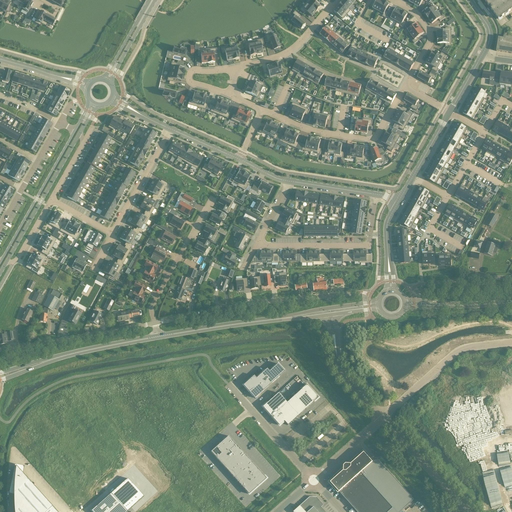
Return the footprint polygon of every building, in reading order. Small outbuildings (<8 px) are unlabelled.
[(5,0),(0,10),(6,13),(11,3),(5,0)] [(15,0),(21,3),(19,6),(22,9),(27,0),(15,0)] [(27,0),(22,9),(22,10),(28,13),(31,7),(31,6),(32,4),(33,2),(29,0),(27,0)] [(308,4),(317,12),(321,7),(315,2),(315,0),(308,0),(306,3),(308,4)] [(349,9),(349,8),(353,4),(347,0),(343,0),(342,2),(349,9)] [(377,0),(373,8),(378,11),(384,1),(381,0),(377,0)] [(511,0),(483,0),(489,7),(490,6),(492,9),(491,10),(498,19),(501,17),(502,18),(511,10),(511,0)] [(384,1),(378,11),(383,14),(382,16),(385,18),(388,13),(385,11),(389,4),(384,1)] [(351,10),(349,8),(349,9),(342,2),(338,7),(347,15),(351,10)] [(300,10),(304,14),(306,11),(312,17),(317,12),(308,4),(304,9),(302,7),(300,10)] [(424,13),(428,19),(438,12),(432,4),(429,6),(431,9),(424,13)] [(343,19),(347,15),(338,7),(334,11),(343,19)] [(390,19),(396,22),(402,11),(396,8),(390,19)] [(38,10),(33,17),(36,19),(34,23),(40,26),(41,24),(46,14),(47,14),(41,11),(38,10)] [(291,20),(295,24),(294,25),(297,27),(298,27),(301,29),(306,24),(299,18),(301,16),(295,11),(293,14),(295,15),(291,20)] [(402,11),(396,22),(401,25),(400,26),(403,28),(406,23),(403,21),(407,14),(402,11)] [(438,12),(428,19),(432,24),(438,19),(440,21),(445,18),(443,15),(441,17),(438,12)] [(46,14),(41,24),(46,26),(48,23),(53,26),(56,20),(46,14)] [(407,30),(411,35),(420,28),(420,27),(421,27),(418,23),(417,24),(417,23),(410,28),(407,30)] [(328,25),(320,34),(325,38),(332,30),(333,29),(328,25)] [(414,44),(419,40),(417,38),(424,33),(420,28),(411,35),(414,40),(412,41),(414,44)] [(451,37),(451,28),(445,28),(445,31),(437,31),(437,37),(451,37)] [(332,30),(325,38),(329,42),(336,34),(336,33),(332,30)] [(268,34),(265,36),(267,42),(270,41),(274,50),(275,50),(275,51),(279,49),(279,48),(280,48),(278,43),(280,43),(278,40),(277,40),(275,33),(269,36),(268,34)] [(336,33),(336,34),(329,42),(333,46),(341,36),(336,33)] [(341,36),(333,46),(337,49),(345,40),(341,36)] [(437,37),(437,44),(446,44),(446,47),(451,47),(451,37),(437,37)] [(511,37),(503,37),(503,38),(498,38),(496,52),(502,53),(502,52),(510,54),(511,54),(511,37)] [(263,39),(253,41),(256,55),(263,53),(261,45),(264,45),(263,39)] [(350,44),(345,40),(337,49),(342,53),(350,44)] [(253,41),(244,43),(245,49),(248,48),(250,56),(256,55),(253,41)] [(233,60),(239,58),(237,50),(240,50),(239,44),(236,45),(236,46),(230,47),(233,60)] [(347,56),(353,59),(356,50),(357,50),(358,48),(352,45),(347,56)] [(186,49),(174,46),(172,53),(185,56),(185,55),(186,55),(187,51),(186,50),(186,49)] [(222,54),(225,53),(227,61),(228,61),(228,62),(232,61),(232,60),(233,60),(230,47),(224,49),(224,47),(221,48),(222,54)] [(384,57),(389,60),(394,52),(395,50),(390,47),(384,57)] [(208,63),(214,63),(214,54),(217,54),(216,48),(207,49),(208,63)] [(207,49),(197,50),(198,56),(201,55),(202,64),(208,63),(207,49)] [(356,50),(353,59),(358,61),(362,52),(361,52),(357,50),(356,50)] [(361,52),(362,52),(358,61),(363,63),(368,52),(362,50),(361,52)] [(368,52),(363,63),(368,66),(373,54),(368,52)] [(394,52),(389,60),(394,63),(399,55),(394,52)] [(440,63),(443,58),(444,59),(446,56),(441,53),(440,56),(432,52),(429,57),(440,63)] [(379,57),(373,54),(368,66),(374,68),(379,57)] [(404,58),(399,55),(394,63),(399,66),(404,58)] [(429,57),(426,63),(433,67),(432,69),(437,72),(438,69),(437,69),(440,63),(429,57)] [(409,60),(404,58),(399,66),(404,69),(409,60)] [(297,74),(303,63),(298,60),(292,71),(297,74)] [(414,63),(409,60),(404,69),(409,72),(414,63)] [(169,72),(183,75),(184,68),(176,66),(177,64),(171,62),(169,72)] [(278,63),(272,65),(276,77),(282,75),(282,76),(285,75),(284,70),(281,70),(278,63)] [(297,74),(302,77),(304,74),(303,74),(308,66),(303,63),(297,74)] [(272,65),(266,66),(269,74),(266,75),(267,78),(270,77),(270,79),(276,77),(272,65)] [(313,69),(308,66),(303,74),(304,74),(308,77),(313,69)] [(313,69),(308,77),(307,79),(312,82),(318,72),(313,69)] [(0,77),(0,79),(2,80),(2,82),(8,84),(8,82),(11,72),(5,70),(4,73),(1,72),(0,77)] [(435,80),(436,77),(430,73),(429,76),(420,71),(417,77),(429,84),(432,79),(435,80)] [(183,75),(169,72),(167,81),(173,82),(173,79),(181,81),(183,75)] [(312,82),(318,85),(324,75),(318,72),(312,82)] [(483,79),(490,80),(489,85),(496,86),(497,80),(494,79),(495,74),(484,72),(483,79)] [(496,86),(499,86),(500,85),(505,86),(507,73),(501,72),(500,80),(497,80),(496,86)] [(21,75),(15,73),(11,84),(17,86),(18,84),(21,75)] [(330,88),(331,88),(333,78),(327,77),(325,86),(330,88)] [(28,87),(27,88),(33,90),(33,89),(36,79),(31,78),(28,87)] [(330,90),(336,91),(339,80),(333,78),(331,88),(330,88),(330,90)] [(336,91),(341,93),(344,81),(339,80),(336,91)] [(365,90),(370,93),(376,83),(371,80),(365,90)] [(41,81),(38,90),(38,91),(44,93),(47,83),(41,81)] [(248,86),(258,91),(260,86),(263,87),(264,84),(259,81),(257,84),(250,81),(250,82),(249,81),(247,85),(248,86)] [(341,93),(347,94),(350,83),(344,81),(341,93)] [(347,94),(352,96),(355,84),(350,83),(347,94)] [(370,93),(375,96),(376,95),(381,86),(376,83),(370,93)] [(352,96),(358,97),(361,85),(355,84),(352,96)] [(67,97),(70,92),(69,91),(70,90),(66,88),(66,89),(60,86),(57,92),(58,92),(67,97)] [(248,86),(245,92),(258,98),(260,92),(258,91),(248,86)] [(381,98),(386,89),(381,86),(376,95),(381,98)] [(477,88),(474,93),(482,98),(483,97),(485,93),(477,88)] [(176,92),(164,89),(162,96),(174,99),(175,98),(176,98),(177,94),(176,94),(176,92)] [(380,99),(385,102),(391,91),(386,89),(381,98),(380,99)] [(196,91),(195,92),(194,92),(192,100),(189,99),(188,105),(197,107),(201,94),(200,94),(200,92),(196,91)] [(385,102),(391,105),(397,94),(391,91),(385,102)] [(64,101),(67,97),(58,92),(56,97),(64,101)] [(482,98),(474,93),(471,98),(482,104),(485,99),(483,97),(482,98)] [(207,96),(201,94),(197,107),(206,110),(207,104),(204,103),(207,96)] [(415,106),(419,100),(408,94),(407,95),(406,94),(404,98),(405,99),(404,100),(412,105),(411,107),(417,111),(419,108),(415,106)] [(64,101),(56,97),(55,96),(52,101),(61,106),(64,101)] [(479,109),(482,104),(471,98),(469,103),(479,109)] [(61,106),(52,101),(51,100),(48,105),(59,111),(61,106)] [(224,102),(218,100),(215,107),(212,106),(210,112),(219,115),(224,102)] [(230,104),(224,102),(219,115),(228,118),(230,113),(227,112),(230,104)] [(290,116),(296,119),(301,106),(293,102),(290,108),(293,109),(290,116)] [(476,114),(479,109),(469,103),(466,108),(476,114)] [(48,105),(45,110),(56,116),(59,111),(48,105)] [(301,121),(305,114),(307,115),(310,110),(301,106),(296,119),(301,121)] [(245,111),(239,108),(236,116),(233,114),(231,120),(240,124),(240,123),(240,122),(245,111)] [(476,114),(466,108),(463,113),(473,119),(476,114)] [(408,123),(413,115),(408,112),(406,114),(399,110),(396,116),(408,123)] [(251,113),(245,111),(240,122),(240,123),(245,125),(245,126),(248,127),(250,122),(247,121),(251,113)] [(319,127),(322,114),(316,113),(317,112),(313,111),(312,117),(315,117),(313,125),(319,127)] [(325,128),(327,120),(330,121),(331,115),(328,115),(328,116),(322,114),(319,127),(325,128)] [(393,121),(400,125),(398,128),(404,131),(408,123),(396,116),(393,121)] [(114,128),(119,119),(114,117),(108,127),(113,130),(114,128)] [(361,133),(363,121),(362,121),(357,120),(357,118),(354,117),(353,123),(356,124),(355,132),(361,133)] [(40,124),(49,129),(51,124),(43,119),(43,120),(40,118),(38,123),(40,124)] [(114,128),(119,131),(119,130),(124,122),(119,119),(114,128)] [(363,121),(361,133),(367,134),(368,126),(371,126),(372,120),(363,119),(362,121),(363,121)] [(498,133),(498,132),(504,122),(498,119),(493,130),(498,133)] [(124,122),(119,130),(124,133),(125,132),(129,123),(125,120),(124,122)] [(268,135),(273,123),(267,121),(264,128),(261,127),(259,132),(262,134),(262,132),(268,135)] [(508,125),(504,122),(498,132),(502,135),(507,127),(508,125)] [(125,132),(130,135),(134,126),(129,123),(125,132)] [(268,135),(273,137),(273,138),(276,140),(278,134),(276,133),(279,126),(273,123),(268,135)] [(457,123),(454,128),(464,133),(463,134),(464,134),(468,129),(457,123)] [(38,129),(46,133),(49,129),(40,124),(38,129)] [(7,125),(2,133),(7,136),(12,127),(7,125)] [(12,127),(7,136),(12,138),(16,130),(12,127)] [(507,127),(502,135),(507,137),(511,129),(507,127)] [(153,139),(156,134),(147,128),(144,133),(153,139)] [(454,128),(452,133),(461,138),(463,134),(464,133),(454,128)] [(35,133),(43,138),(46,133),(38,129),(35,133)] [(288,145),(293,132),(292,132),(293,131),(289,129),(288,130),(287,130),(284,137),(281,136),(279,141),(288,145)] [(21,133),(16,130),(12,138),(17,141),(21,133)] [(384,137),(396,143),(401,135),(396,133),(394,135),(387,131),(384,137)] [(153,139),(144,133),(143,132),(140,138),(142,139),(151,143),(153,139)] [(288,145),(296,148),(299,143),(296,142),(299,134),(293,132),(288,145)] [(43,138),(35,133),(32,138),(40,143),(41,143),(43,138)] [(461,138),(452,133),(449,138),(459,144),(462,139),(461,138)] [(101,139),(109,144),(112,139),(104,134),(101,139)] [(311,151),(314,139),(308,137),(306,145),(303,145),(302,150),(311,153),(311,151)] [(392,151),(396,143),(384,137),(381,142),(388,146),(387,149),(392,151)] [(40,143),(32,138),(30,143),(38,148),(41,143),(40,143)] [(449,138),(446,143),(454,148),(456,149),(459,144),(449,138)] [(98,144),(107,148),(109,144),(101,139),(98,144)] [(151,143),(142,139),(140,143),(139,143),(148,148),(151,143)] [(317,153),(317,154),(320,155),(321,149),(319,148),(321,141),(314,139),(311,151),(317,153)] [(492,143),(487,140),(482,148),(487,150),(487,151),(492,143)] [(148,148),(139,143),(140,143),(138,142),(136,147),(146,153),(149,148),(148,148)] [(174,153),(179,145),(174,142),(168,152),(173,155),(174,153)] [(334,154),(336,143),(329,142),(328,150),(325,150),(324,155),(328,156),(328,154),(334,154)] [(38,148),(30,143),(27,148),(35,153),(38,148)] [(334,157),(343,158),(344,152),(341,152),(342,144),(336,143),(334,154),(334,157)] [(454,148),(446,143),(443,148),(451,153),(451,152),(454,148)] [(492,143),(487,151),(487,150),(486,153),(491,155),(496,145),(492,143)] [(96,148),(104,153),(107,148),(98,144),(96,148)] [(174,153),(178,156),(179,156),(183,147),(179,145),(174,153)] [(356,158),(358,146),(352,145),(350,153),(347,153),(347,159),(350,159),(350,157),(356,158)] [(501,148),(496,145),(491,155),(495,158),(496,157),(501,148)] [(365,162),(366,156),(363,155),(364,147),(358,146),(356,158),(355,160),(365,162)] [(146,153),(136,147),(133,152),(144,158),(146,153)] [(183,147),(179,156),(178,156),(177,158),(182,161),(188,150),(183,147)] [(380,156),(377,147),(370,150),(372,154),(371,154),(372,158),(373,158),(376,164),(382,162),(382,163),(386,162),(383,155),(380,156)] [(101,158),(104,153),(96,148),(93,153),(101,158)] [(451,152),(451,153),(443,148),(440,153),(451,159),(453,153),(451,152)] [(501,148),(496,157),(500,159),(505,150),(501,148)] [(5,149),(0,158),(0,159),(4,162),(10,152),(5,149)] [(188,150),(182,161),(187,163),(193,153),(188,150)] [(505,150),(500,159),(499,160),(504,163),(505,162),(504,162),(509,153),(505,150)] [(144,158),(133,152),(130,157),(141,163),(144,158)] [(90,158),(99,163),(101,158),(93,153),(90,158)] [(193,153),(187,163),(191,166),(198,155),(193,153)] [(440,153),(437,158),(447,163),(448,164),(451,159),(440,153)] [(202,158),(198,155),(191,166),(196,169),(202,158)] [(19,156),(16,161),(27,167),(29,162),(29,163),(29,162),(19,156)] [(141,163),(130,157),(127,162),(138,168),(141,163)] [(96,167),(99,163),(90,158),(87,163),(96,167)] [(447,163),(437,158),(435,163),(444,168),(447,163)] [(211,159),(208,165),(205,164),(202,169),(210,174),(217,162),(211,159)] [(13,166),(24,172),(27,167),(16,161),(13,166)] [(217,162),(210,174),(218,179),(221,173),(219,171),(222,165),(217,162)] [(444,168),(435,163),(432,168),(442,174),(445,168),(444,168)] [(84,169),(92,174),(95,169),(86,164),(84,169)] [(13,166),(11,170),(21,176),(24,172),(13,166)] [(124,173),(132,178),(135,173),(126,168),(124,173)] [(442,174),(432,168),(429,173),(439,179),(442,174)] [(81,174),(89,179),(92,174),(84,169),(81,174)] [(21,176),(11,170),(8,175),(19,181),(21,176)] [(239,170),(235,177),(232,175),(229,181),(237,186),(245,173),(242,171),(239,170)] [(121,178),(130,183),(132,178),(124,173),(121,178)] [(245,173),(237,186),(246,191),(249,185),(246,183),(250,176),(248,175),(248,174),(245,173)] [(429,173),(426,178),(436,184),(439,179),(429,173)] [(78,179),(87,184),(89,179),(81,174),(78,179)] [(130,183),(121,178),(118,182),(118,183),(126,187),(127,188),(130,183)] [(76,183),(84,188),(87,184),(78,179),(76,183)] [(153,180),(150,185),(162,192),(167,184),(161,180),(160,183),(153,180)] [(257,192),(258,189),(269,194),(272,187),(262,181),(260,185),(255,183),(252,189),(257,192)] [(118,183),(117,182),(115,187),(123,192),(126,187),(118,183)] [(73,188),(82,193),(84,188),(76,183),(73,188)] [(3,184),(0,188),(0,189),(11,195),(13,191),(13,190),(3,184)] [(152,197),(153,198),(153,197),(158,200),(162,192),(150,185),(147,190),(153,194),(152,197)] [(461,198),(461,197),(465,190),(467,188),(461,185),(456,195),(461,198)] [(123,192),(115,187),(112,192),(113,192),(121,197),(121,196),(123,192)] [(82,193),(73,188),(70,193),(79,198),(82,193)] [(429,192),(420,188),(418,193),(426,197),(429,192)] [(0,189),(0,195),(8,200),(11,195),(0,189)] [(465,190),(461,197),(465,200),(470,192),(469,192),(465,190)] [(469,192),(470,192),(465,200),(470,202),(474,195),(476,193),(471,190),(469,192)] [(122,197),(121,197),(113,192),(110,197),(119,202),(122,197)] [(67,198),(76,203),(79,198),(70,193),(67,198)] [(415,198),(425,204),(428,198),(426,197),(418,193),(415,198)] [(181,202),(177,209),(188,215),(192,208),(188,206),(189,203),(190,203),(193,199),(185,195),(182,198),(185,200),(183,203),(181,202)] [(474,195),(470,202),(474,205),(479,197),(474,195)] [(234,199),(228,196),(226,200),(221,197),(221,198),(221,197),(219,200),(220,200),(218,203),(222,205),(220,209),(228,213),(233,203),(232,203),(234,199)] [(108,202),(116,206),(119,202),(110,197),(108,202)] [(158,200),(153,197),(153,198),(152,200),(146,197),(143,202),(154,208),(159,200),(158,200)] [(483,199),(479,197),(474,205),(478,207),(483,199)] [(478,207),(478,208),(483,211),(489,200),(484,197),(483,199),(478,207)] [(415,198),(412,203),(420,207),(420,208),(422,209),(425,204),(415,198)] [(257,200),(252,209),(260,213),(265,204),(257,200)] [(116,206),(108,202),(105,206),(114,211),(116,206)] [(154,208),(143,202),(140,207),(146,210),(144,213),(145,214),(145,213),(150,216),(154,208)] [(409,208),(417,212),(420,208),(420,207),(412,203),(409,208)] [(455,208),(450,205),(445,213),(450,216),(455,208)] [(105,206),(102,211),(111,216),(114,211),(105,206)] [(291,223),(291,224),(293,225),(298,215),(286,208),(283,214),(287,216),(285,220),(291,223)] [(406,213),(417,218),(419,213),(417,212),(409,208),(406,213)] [(455,208),(450,216),(454,218),(455,218),(459,210),(455,208)] [(464,213),(459,210),(455,218),(454,218),(453,220),(458,223),(464,213)] [(100,216),(108,221),(111,216),(102,211),(100,216)] [(257,224),(254,223),(256,220),(258,217),(247,211),(246,211),(245,214),(243,219),(246,220),(243,225),(254,231),(257,224)] [(50,222),(49,224),(59,230),(59,229),(62,224),(58,221),(61,215),(61,216),(62,215),(60,214),(61,214),(57,212),(57,213),(56,212),(55,212),(56,212),(53,216),(51,219),(52,220),(50,222)] [(226,216),(218,212),(216,216),(212,214),(212,215),(211,215),(209,219),(210,219),(209,220),(219,225),(222,220),(224,221),(226,216)] [(150,216),(145,213),(145,214),(143,216),(137,213),(134,218),(144,224),(143,224),(146,225),(150,217),(150,216)] [(406,213),(403,218),(414,223),(417,218),(406,213)] [(464,213),(458,223),(463,226),(464,223),(468,216),(464,213)] [(497,218),(492,215),(486,225),(491,228),(497,218)] [(472,218),(468,216),(464,223),(468,226),(472,218)] [(174,217),(170,224),(180,229),(184,222),(174,217)] [(472,218),(468,226),(467,228),(472,231),(478,220),(472,217),(472,218)] [(143,224),(144,224),(134,218),(131,224),(137,227),(136,230),(135,230),(139,232),(141,233),(143,230),(141,229),(143,224)] [(403,218),(400,223),(411,229),(414,223),(403,218)] [(63,225),(60,231),(68,235),(75,223),(72,221),(70,220),(66,226),(63,225)] [(285,220),(283,224),(279,222),(276,228),(286,233),(289,227),(291,224),(291,223),(285,220)] [(75,223),(68,235),(76,240),(80,234),(77,232),(80,226),(78,225),(75,223)] [(157,223),(156,225),(166,231),(167,228),(157,223)] [(213,229),(207,225),(206,226),(204,228),(205,229),(204,231),(207,233),(205,237),(213,242),(218,232),(218,231),(213,229)] [(135,230),(136,230),(134,229),(132,232),(126,228),(123,233),(134,240),(137,234),(138,235),(139,232),(135,230)] [(238,240),(234,247),(241,251),(244,246),(245,246),(244,246),(245,244),(246,244),(245,243),(248,239),(244,236),(245,233),(234,228),(232,232),(239,235),(237,239),(238,240)] [(90,240),(84,252),(89,255),(92,249),(91,248),(92,246),(96,248),(102,237),(94,233),(89,230),(85,237),(90,240)] [(165,232),(161,239),(172,245),(175,238),(165,232)] [(134,240),(123,233),(120,239),(126,242),(124,245),(126,246),(130,248),(132,245),(131,245),(134,240)] [(41,238),(40,240),(52,247),(57,239),(51,236),(49,239),(43,235),(41,238)] [(56,249),(68,256),(73,247),(58,239),(56,242),(59,244),(56,249)] [(167,253),(161,250),(163,247),(149,239),(147,242),(150,244),(150,245),(156,248),(152,255),(163,261),(167,253)] [(197,243),(195,246),(195,247),(195,248),(204,253),(210,243),(204,239),(201,244),(198,242),(197,243)] [(39,243),(37,246),(43,249),(41,252),(47,256),(52,247),(40,240),(38,242),(39,243)] [(496,245),(488,242),(484,253),(492,256),(493,252),(496,253),(497,249),(495,248),(496,245)] [(130,248),(126,246),(124,248),(118,245),(115,250),(127,257),(131,249),(130,248)] [(132,269),(140,253),(132,249),(125,263),(129,265),(128,267),(132,269)] [(117,262),(122,265),(127,257),(115,250),(112,256),(118,259),(117,262)] [(84,261),(85,261),(88,257),(78,251),(75,256),(78,257),(77,260),(76,259),(72,266),(82,272),(86,265),(83,263),(84,261)] [(260,255),(255,255),(255,257),(255,263),(266,263),(266,251),(260,251),(260,255)] [(266,251),(266,263),(278,263),(278,261),(278,255),(272,255),(272,251),(266,251)] [(283,255),(278,255),(278,261),(289,262),(289,251),(283,251),(283,255)] [(290,251),(289,251),(289,262),(301,262),(301,255),(296,255),(296,251),(290,251)] [(301,262),(301,263),(313,263),(313,262),(313,251),(307,251),(307,255),(301,255),(301,262)] [(313,251),(313,262),(325,262),(325,255),(319,255),(319,251),(313,251)] [(330,255),(325,255),(325,262),(336,262),(336,251),(330,251),(330,255)] [(337,251),(336,251),(336,262),(348,262),(348,255),(343,255),(343,251),(337,251)] [(354,255),(348,255),(348,262),(360,262),(360,251),(354,251),(354,255)] [(360,262),(360,263),(372,263),(372,255),(366,255),(366,251),(360,251),(360,262)] [(235,255),(230,252),(228,257),(226,256),(223,263),(233,268),(236,261),(233,260),(235,255)] [(31,256),(29,258),(42,266),(46,257),(40,254),(39,257),(33,253),(31,256)] [(28,261),(27,264),(33,267),(31,270),(33,272),(37,274),(38,272),(40,269),(42,266),(29,258),(28,261)] [(117,262),(116,265),(109,261),(106,266),(118,273),(123,265),(122,265),(117,262)] [(145,271),(142,277),(151,282),(155,276),(152,274),(154,270),(155,271),(157,266),(147,261),(144,265),(149,268),(147,272),(145,271)] [(114,281),(118,273),(106,266),(103,272),(110,275),(108,278),(114,281)] [(186,279),(191,281),(192,281),(197,271),(191,268),(187,277),(186,279)] [(279,274),(279,276),(274,277),(275,283),(280,283),(280,286),(287,286),(286,273),(279,274)] [(269,275),(259,276),(260,277),(260,284),(261,284),(264,284),(264,287),(271,286),(269,275)] [(191,281),(186,279),(182,277),(178,287),(186,289),(185,290),(187,290),(191,281)] [(224,277),(219,290),(225,292),(228,281),(229,279),(224,277)] [(260,277),(250,278),(251,289),(258,289),(257,286),(261,285),(261,284),(260,284),(260,277)] [(247,279),(236,280),(237,291),(243,291),(243,287),(248,287),(247,279)] [(30,280),(27,287),(32,290),(36,283),(30,280)] [(134,292),(131,298),(141,303),(144,297),(141,295),(143,291),(144,292),(146,287),(136,282),(133,286),(139,289),(137,293),(134,292)] [(186,289),(178,287),(174,298),(185,302),(186,296),(187,293),(186,293),(187,290),(185,290),(186,289)] [(36,292),(32,300),(40,303),(43,296),(42,295),(44,292),(39,289),(37,293),(36,292)] [(52,289),(49,295),(58,300),(59,300),(62,294),(52,289)] [(53,311),(59,300),(58,300),(49,295),(43,306),(45,307),(44,309),(44,310),(41,310),(41,312),(40,312),(39,314),(41,314),(40,321),(47,322),(48,314),(47,314),(48,309),(49,309),(53,311)] [(116,303),(123,306),(125,302),(118,298),(116,303)] [(73,312),(68,320),(75,324),(81,314),(74,310),(76,307),(73,305),(70,311),(73,312)] [(26,309),(21,319),(28,322),(33,312),(26,309)] [(128,312),(117,314),(118,321),(129,319),(128,317),(132,316),(132,318),(139,316),(138,310),(131,311),(131,312),(128,312)] [(102,315),(95,311),(89,322),(97,325),(102,315)] [(5,335),(0,335),(0,344),(6,343),(6,341),(8,341),(14,340),(12,332),(4,333),(5,335)] [(269,372),(267,369),(256,378),(254,376),(243,385),(255,398),(285,372),(278,364),(269,372)] [(288,425),(318,398),(306,385),(287,402),(278,393),(262,407),(279,426),(284,421),(288,425)] [(228,436),(211,452),(249,494),(266,479),(228,436)] [(334,477),(328,482),(338,493),(339,492),(357,511),(400,511),(414,500),(379,461),(375,461),(364,450),(358,455),(358,454),(349,462),(346,462),(343,464),(343,468),(333,477),(334,477)] [(497,453),(486,454),(489,488),(499,488),(500,495),(502,495),(502,497),(505,502),(505,501),(508,505),(509,505),(511,502),(511,478),(510,478),(508,480),(505,452),(501,455),(498,455),(497,453)] [(15,465),(9,494),(14,495),(14,499),(14,503),(14,506),(14,508),(14,510),(14,511),(56,511),(22,474),(24,466),(15,465)] [(118,503),(108,511),(126,511),(127,511),(129,510),(144,497),(127,478),(113,491),(111,493),(119,502),(118,503)] [(111,493),(92,511),(108,511),(118,503),(119,502),(111,493)] [(309,497),(293,511),(292,511),(325,511),(321,507),(323,505),(316,497),(309,497)]
